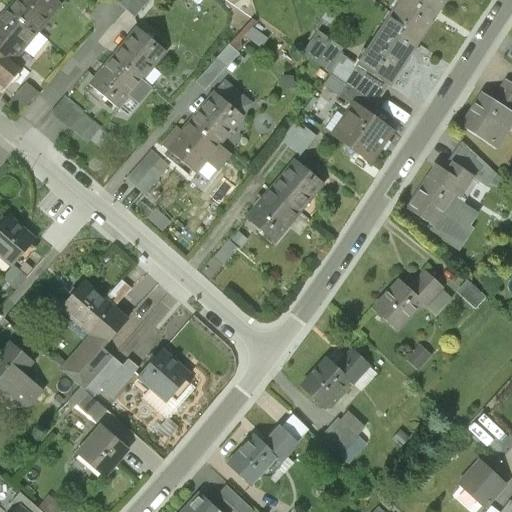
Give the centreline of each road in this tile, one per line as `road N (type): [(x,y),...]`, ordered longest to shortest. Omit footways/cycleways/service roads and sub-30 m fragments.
road 1 (residential): [(270,362),(510,0)]
road 2 (residential): [(270,362),(0,122)]
road 3 (residential): [(142,511),(270,362)]
